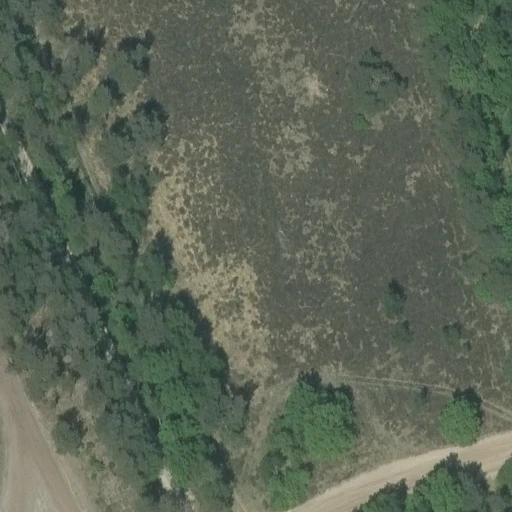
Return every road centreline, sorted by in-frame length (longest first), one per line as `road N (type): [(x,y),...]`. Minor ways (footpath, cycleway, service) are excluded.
road 1 (unclassified): [(196,511),(0,104)]
road 2 (track): [(319,511),(511,434)]
